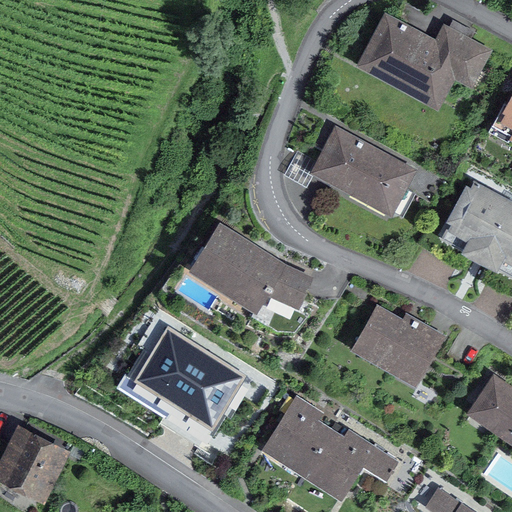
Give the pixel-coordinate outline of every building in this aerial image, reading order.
[(454,17),(451,24),(445,21),(437,36),(388,9),(360,61),(442,106),(458,76),(475,85),(495,48),(473,36),(476,29),(454,17)] [(511,133),(511,89),(508,98),(506,97),(494,117),(511,126),(511,130),(511,133)] [(415,192),(408,188),(419,167),(337,124),(317,161),(297,150),(285,173),(308,185),(316,171),(395,213),(396,210),(403,214),(415,192)] [(511,195),(476,177),(473,183),(467,179),(448,215),(452,217),(443,234),(511,270),(511,195)] [(315,274),(289,262),(222,219),(191,266),(257,310),(268,294),(301,308),(315,274)] [(419,381),(446,332),(406,308),(402,314),(378,300),(352,344),(419,381)] [(82,327),(76,316),(62,323),(69,335),(82,327)] [(241,377),(168,333),(139,381),(212,425),(241,377)] [(511,381),(494,369),(468,407),(511,438),(511,381)] [(303,470),(332,424),(320,416),(325,409),(296,391),(262,445),(303,470)] [(0,475),(47,498),(72,447),(19,421),(0,460),(0,475)] [(388,477),(399,459),(376,444),(377,443),(349,425),(345,432),(332,424),(303,470),(343,496),(364,462),(388,477)] [(461,500),(438,485),(426,504),(438,511),(480,511),(461,499),(461,500)]
